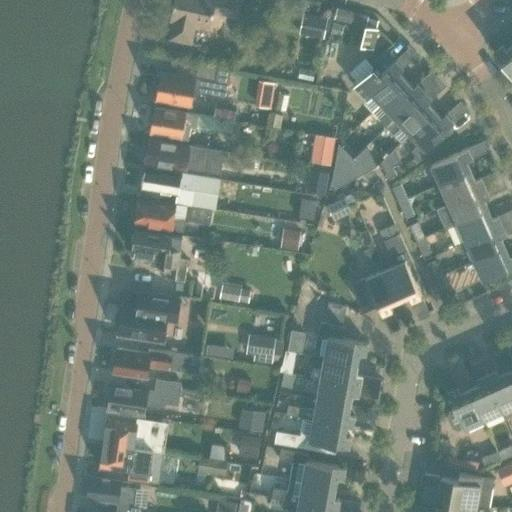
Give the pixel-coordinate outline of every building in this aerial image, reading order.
[(175,0),(171,20),(175,20),(171,38),(192,42),(195,25),(211,28),(214,12),(239,17),(242,0),(175,0)] [(337,7),(335,18),(344,20),(347,10),(337,7)] [(303,13),(299,33),(323,37),(327,17),(303,13)] [(368,17),(366,25),(367,25),(377,28),(379,20),(368,17)] [(373,48),(378,28),(377,28),(367,25),(366,25),(361,45),(373,48)] [(511,74),(511,44),(507,48),(503,44),(494,50),(511,74)] [(365,57),(350,72),(358,81),(354,85),(368,99),(365,102),(372,110),(381,102),(406,79),(399,72),(403,68),(396,60),(381,73),(374,66),(365,57)] [(231,69),(200,64),(198,73),(178,70),(178,74),(162,72),(157,98),(192,104),(194,92),(226,97),(231,69)] [(381,102),(372,110),(381,119),(387,126),(424,91),(417,83),(413,87),(406,79),(381,102)] [(264,80),(263,88),(275,90),(276,82),(264,80)] [(402,124),(410,133),(435,110),(428,102),(432,99),(424,91),(387,126),(393,133),(402,124)] [(197,126),(212,128),(233,132),(235,120),(155,107),(151,131),(183,137),(184,133),(190,135),(191,127),(196,128),(197,126)] [(215,107),(213,117),(235,120),(236,111),(215,107)] [(435,110),(410,133),(420,143),(414,149),(422,158),(428,152),(429,153),(453,130),(450,126),(454,122),(446,113),(442,118),(435,110)] [(275,113),(273,126),(281,127),(284,115),(275,113)] [(316,133),(311,161),(331,164),(336,137),(316,133)] [(151,137),(147,161),(217,172),(221,149),(151,137)] [(371,140),(353,157),(358,165),(362,174),(377,165),(382,163),(371,140)] [(339,141),(329,181),(334,189),(348,182),(354,178),(362,174),(358,165),(353,157),(339,141)] [(432,164),(440,183),(472,169),(468,159),(473,157),(469,147),(432,164)] [(390,159),(382,163),(389,179),(397,175),(390,159)] [(146,166),(142,187),(178,193),(177,201),(190,204),(216,208),(221,179),(146,166)] [(311,168),(307,190),(325,193),(329,171),(311,168)] [(440,183),(449,202),(486,186),(481,176),(476,178),(472,169),(440,183)] [(401,184),(393,188),(399,202),(407,198),(401,184)] [(449,202),(438,207),(447,227),(458,222),(489,208),(485,198),(490,196),(486,186),(449,202)] [(345,195),(328,204),(332,212),(349,204),(345,195)] [(136,202),(135,208),(138,212),(136,221),(157,224),(157,226),(172,229),(184,231),(186,218),(174,216),(176,203),(140,197),(140,199),(136,202)] [(415,214),(407,198),(399,202),(406,218),(415,214)] [(311,208),(310,218),(318,219),(319,209),(311,208)] [(458,223),(448,228),(455,244),(458,243),(459,245),(466,241),(503,225),(499,215),(494,217),(489,208),(458,222),(458,223)] [(412,262),(400,233),(396,222),(380,228),(395,264),(386,268),(400,299),(409,295),(412,301),(421,297),(407,265),(412,262)] [(410,226),(417,240),(425,237),(418,222),(410,226)] [(508,234),(503,225),(466,241),(459,245),(461,252),(470,249),(475,260),(506,246),(502,237),(508,234)] [(284,228),(281,246),(299,248),(301,230),(284,228)] [(368,228),(360,232),(367,248),(374,244),(375,244),(368,228)] [(177,267),(175,278),(185,280),(189,258),(180,256),(183,237),(136,229),(131,251),(143,253),(142,261),(177,267)] [(425,237),(417,240),(424,256),(432,253),(425,237)] [(367,248),(364,249),(370,264),(381,259),(374,244),(367,248)] [(511,254),(511,255),(506,246),(475,260),(484,280),(511,267),(511,254)] [(427,264),(434,278),(442,275),(436,260),(427,264)] [(391,303),(400,299),(386,268),(352,283),(363,308),(377,302),(382,314),(393,309),(391,303)] [(442,275),(434,278),(441,295),(450,291),(442,275)] [(183,290),(184,282),(175,280),(173,289),(183,290)] [(223,283),(220,297),(240,300),(242,288),(242,286),(223,283)] [(242,288),(240,300),(249,302),(251,289),(242,288)] [(124,303),(119,333),(163,340),(167,319),(177,320),(180,297),(152,293),(138,291),(136,305),(124,303)] [(329,302),(326,315),(345,318),(347,305),(329,302)] [(321,322),(315,356),(325,357),(358,363),(360,353),(365,354),(367,343),(342,338),(344,326),(321,322)] [(292,329),(289,348),(302,350),(305,331),(292,329)] [(257,333),(254,357),(273,360),(274,352),(276,337),(276,335),(257,333)] [(276,337),(274,352),(282,353),(284,338),(276,337)] [(114,359),(113,367),(115,369),(114,372),(148,378),(150,364),(191,370),(194,354),(152,347),(150,357),(118,352),(117,358),(114,359)] [(286,349),(283,365),(294,367),(297,351),(286,349)] [(356,373),(358,363),(325,357),(323,369),(313,367),(311,376),(321,378),(360,385),(362,374),(356,373)] [(497,370),(487,374),(503,411),(506,418),(511,415),(511,407),(511,406),(511,378),(509,371),(499,376),(497,370)] [(284,372),(282,385),(283,386),(293,387),(296,373),(285,371),(284,372)] [(484,419),(503,411),(487,374),(477,379),(480,384),(470,389),(484,419)] [(240,378),(239,388),(250,390),(251,380),(240,378)] [(360,385),(321,378),(317,398),(351,404),(353,394),(358,395),(360,385)] [(108,396),(106,404),(109,407),(109,408),(144,414),(146,403),(165,406),(165,402),(178,404),(180,394),(181,387),(182,383),(158,379),(156,392),(112,385),(111,394),(108,396)] [(452,390),(449,392),(452,400),(456,408),(451,410),(449,416),(453,426),(459,428),(464,426),(464,428),(484,419),(470,389),(461,393),(459,387),(452,390)] [(313,421),(347,427),(353,428),(355,416),(349,414),(351,404),(317,398),(315,410),(290,406),(289,415),(304,418),(304,419),(313,421)] [(255,411),(252,430),(264,432),(267,413),(255,411)] [(108,418),(104,442),(164,450),(169,421),(137,417),(136,422),(108,418)] [(345,435),(347,427),(313,421),(304,419),(301,435),(277,431),(275,442),(336,453),(337,445),(349,447),(351,436),(345,435)] [(247,436),(243,456),(258,459),(262,439),(247,436)] [(160,482),(164,450),(104,442),(101,465),(130,470),(129,477),(160,482)] [(511,444),(498,451),(502,459),(511,454),(511,444)] [(280,448),(279,457),(293,459),(289,479),(336,488),(338,478),(344,479),(346,467),(307,460),(309,453),(280,448)] [(498,451),(483,458),(486,466),(502,459),(498,451)] [(511,461),(498,468),(503,481),(511,476),(511,461)] [(440,488),(447,490),(445,500),(489,508),(495,478),(460,472),(460,473),(461,473),(460,480),(442,476),(440,488)] [(118,502),(117,504),(134,506),(134,505),(136,488),(120,486),(121,480),(90,476),(87,498),(118,502)] [(334,498),(336,488),(289,479),(287,492),(275,490),(274,497),(338,509),(340,499),(334,498)] [(337,511),(338,509),(274,497),(272,506),(298,511),(297,511),(337,511)] [(436,508),(435,511),(488,511),(489,508),(445,500),(443,510),(436,508)] [(241,501),(239,511),(250,511),(252,503),(241,501)] [(219,502),(217,511),(236,511),(238,505),(219,502)]
